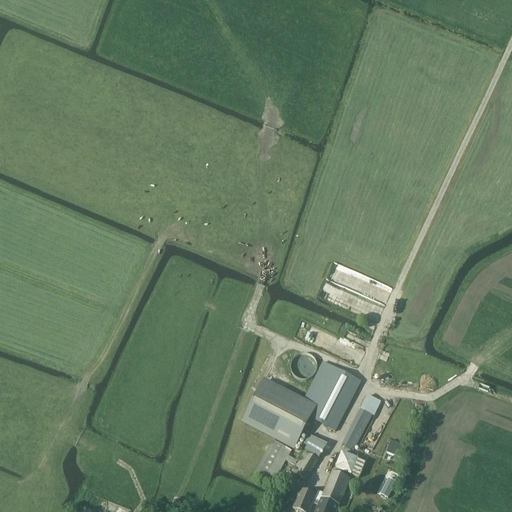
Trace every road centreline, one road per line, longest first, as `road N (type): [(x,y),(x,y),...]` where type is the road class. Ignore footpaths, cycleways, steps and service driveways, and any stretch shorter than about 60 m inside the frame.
road 1 (unclassified): [(367,357),(445,171),(511,43)]
road 2 (track): [(170,511),(246,329),(358,376)]
road 3 (track): [(467,379),(432,399),(370,386),(358,376),(367,357)]
